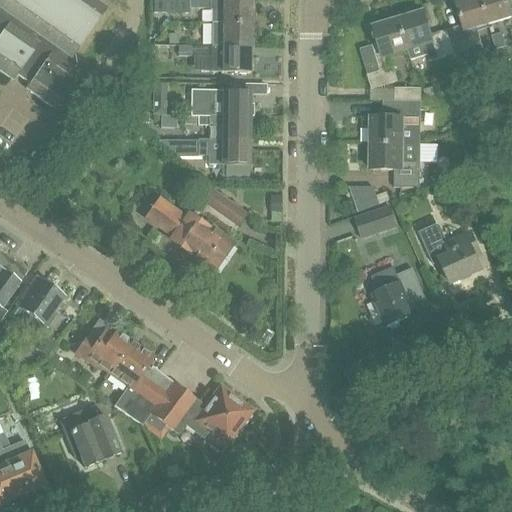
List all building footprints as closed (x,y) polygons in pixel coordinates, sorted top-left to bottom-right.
[(0,0),(0,73),(9,79),(16,77),(28,85),(30,93),(51,108),(60,107),(79,79),(76,56),(104,15),(103,6),(98,3),(99,0),(0,0)] [(154,0),(153,14),(165,14),(166,0),(154,0)] [(207,1),(206,0),(189,0),(189,9),(210,9),(210,11),(224,11),(224,25),(252,26),(252,2),(207,1)] [(448,31),(455,55),(456,55),(458,62),(484,54),(478,33),(490,29),(489,26),(490,26),(481,0),(472,0),(456,5),(463,27),(448,31)] [(511,13),(507,0),(481,0),(490,26),(511,19),(511,13)] [(400,22),(408,53),(409,52),(412,61),(428,56),(430,63),(455,55),(448,31),(435,35),(437,43),(433,44),(424,15),(400,22)] [(96,52),(115,24),(105,17),(85,45),(96,52)] [(368,76),(372,90),(397,82),(395,75),(390,58),(408,53),(400,22),(375,29),(379,44),(374,46),(376,54),(382,72),(368,76)] [(212,24),(212,47),(212,49),(252,50),(252,26),(224,25),(212,24)] [(492,37),(496,50),(506,47),(502,34),(492,37)] [(168,46),(176,46),(176,36),(168,36),(168,46)] [(135,40),(122,60),(131,65),(144,45),(135,40)] [(212,49),(212,47),(192,46),(192,57),(210,57),(210,73),(251,74),(252,50),(212,49)] [(461,76),(466,91),(470,90),(465,75),(461,76)] [(131,85),(131,110),(146,110),(146,85),(131,85)] [(153,85),(153,99),(166,99),(166,85),(153,85)] [(399,102),(421,102),(421,90),(399,89),(399,102)] [(197,117),(197,119),(250,120),(251,93),(191,93),(191,117),(197,117)] [(373,145),(405,145),(421,145),(421,102),(399,102),(397,101),(397,115),(405,115),(405,119),(373,119),(373,145)] [(136,114),(136,123),(147,123),(147,113),(136,114)] [(250,120),(197,119),(197,126),(209,127),(209,129),(209,141),(209,143),(250,144),(250,120)] [(250,144),(209,143),(173,142),(173,152),(189,152),(189,150),(198,150),(198,157),(208,157),(208,165),(222,166),(222,167),(250,168),(250,144)] [(396,188),(421,188),(422,163),(405,163),(405,145),(373,145),(372,171),(396,171),(396,188)] [(235,225),(239,227),(248,214),(210,189),(201,202),(235,225)] [(377,195),(380,202),(388,199),(386,192),(377,195)] [(263,198),(263,213),(281,213),(281,198),(263,198)] [(187,253),(214,273),(233,245),(206,226),(204,230),(191,221),(190,222),(159,201),(147,218),(178,239),(177,241),(189,250),(187,253)] [(356,221),(363,242),(399,230),(392,209),(356,221)] [(442,261),(453,284),(459,282),(463,282),(472,278),(474,274),(481,271),(474,258),(481,255),(471,233),(448,244),(442,231),(437,229),(421,236),(435,264),(442,261)] [(0,322),(7,313),(2,310),(20,283),(19,283),(27,272),(0,252),(0,322)] [(30,256),(23,268),(50,285),(58,273),(30,256)] [(402,323),(414,318),(412,314),(428,307),(412,270),(396,277),(393,269),(371,279),(377,295),(373,297),(386,329),(391,327),(392,329),(401,325),(402,323)] [(11,321),(37,339),(45,328),(48,330),(57,316),(54,314),(64,299),(40,282),(39,283),(35,280),(17,307),(20,309),(11,321)] [(111,375),(132,345),(116,335),(113,340),(106,336),(99,345),(89,338),(77,357),(95,369),(97,365),(111,375)] [(37,350),(47,357),(57,343),(46,336),(37,350)] [(123,413),(151,372),(146,369),(152,360),(132,345),(111,375),(130,389),(125,396),(124,395),(115,407),(123,413)] [(73,374),(80,379),(83,375),(63,360),(63,361),(51,352),(47,358),(59,366),(72,376),(73,374)] [(29,373),(37,384),(51,373),(43,363),(29,373)] [(185,426),(188,428),(203,408),(152,370),(151,372),(123,413),(161,441),(169,429),(178,435),(185,426)] [(208,445),(220,453),(227,444),(229,446),(252,412),(221,390),(212,402),(209,399),(203,408),(188,428),(209,444),(208,445)] [(80,457),(86,469),(121,455),(106,418),(99,421),(93,407),(59,421),(74,459),(80,457)] [(4,434),(0,435),(0,447),(8,465),(20,498),(33,493),(34,495),(42,491),(41,489),(45,487),(25,441),(12,447),(10,448),(4,434)] [(0,506),(2,506),(3,508),(10,505),(9,502),(20,498),(8,465),(0,447),(0,506)] [(471,511),(476,511),(482,502),(475,498),(473,502),(465,498),(461,505),(471,511)]
